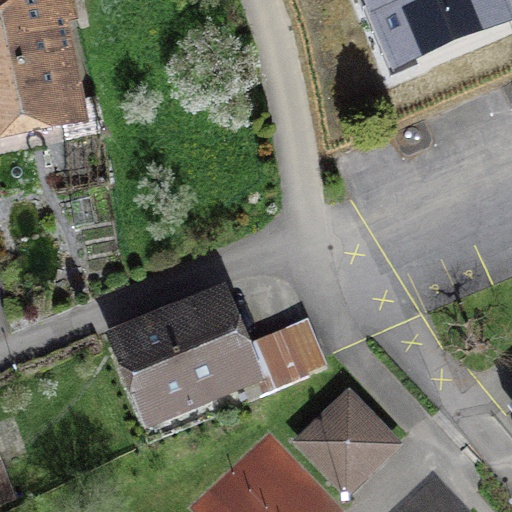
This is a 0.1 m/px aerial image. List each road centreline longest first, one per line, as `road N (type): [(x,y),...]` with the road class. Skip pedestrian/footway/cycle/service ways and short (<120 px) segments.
road 1 (residential): [(299,243),(181,277),(0,357)]
road 2 (residential): [(264,0),(303,182),(299,243)]
